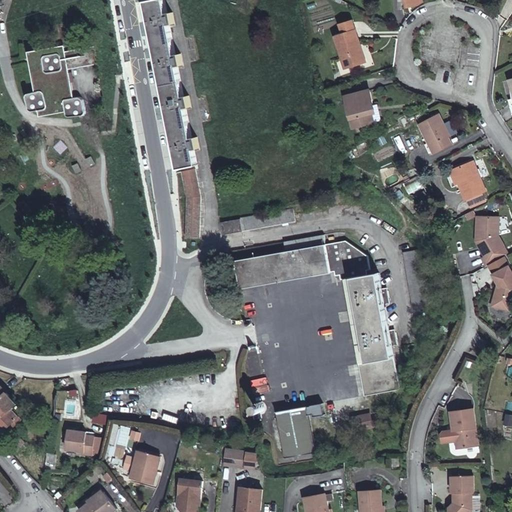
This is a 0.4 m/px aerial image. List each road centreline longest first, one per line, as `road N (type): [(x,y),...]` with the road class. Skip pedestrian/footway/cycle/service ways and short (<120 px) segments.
road 1 (residential): [(127,0),(168,273),(153,313),(91,362),(59,367),(0,357)]
road 2 (residential): [(482,104),(490,34),(471,16),(425,15),(406,45),(412,79)]
road 3 (residential): [(471,328),(418,442),(417,511)]
